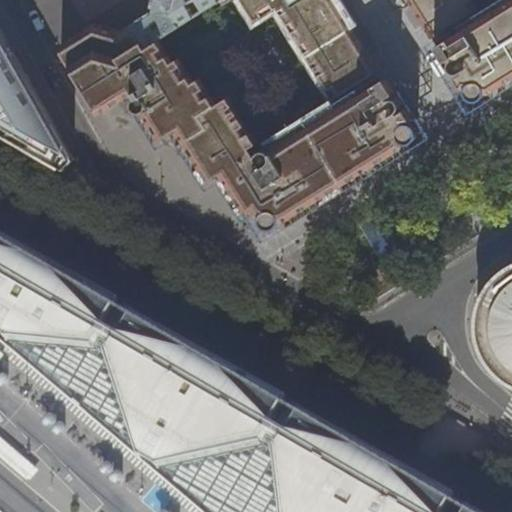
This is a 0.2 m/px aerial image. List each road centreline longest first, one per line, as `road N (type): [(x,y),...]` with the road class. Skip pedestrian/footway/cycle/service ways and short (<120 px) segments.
road 1 (residential): [(251,264),(111,179),(7,0)]
road 2 (residential): [(397,320),(357,327),(251,264)]
